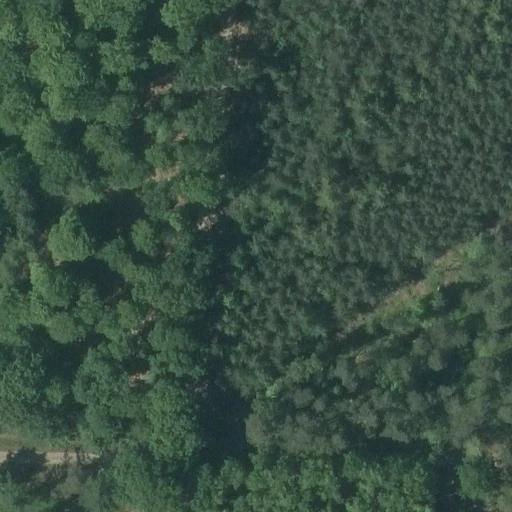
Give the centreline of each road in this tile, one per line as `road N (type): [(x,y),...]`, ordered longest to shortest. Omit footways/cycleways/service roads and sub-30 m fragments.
road 1 (track): [(194,464),(240,0)]
road 2 (track): [(511,470),(194,464)]
road 3 (track): [(0,459),(194,464)]
